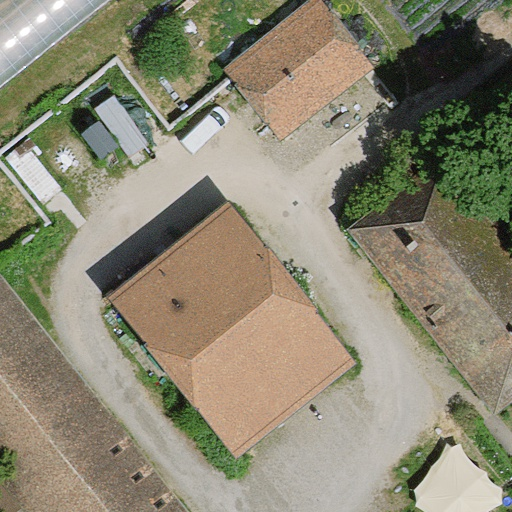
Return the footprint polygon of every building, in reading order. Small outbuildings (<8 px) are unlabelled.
[(323,6),(234,78),(280,136),(371,66),(323,6)] [(511,244),(448,162),(357,234),(499,413),(511,402),(511,244)] [(236,214),(119,307),(232,445),(346,355),(236,214)] [(179,511),(0,286),(0,467),(35,511),(179,511)] [(424,483),(449,511),(488,511),(510,493),(468,445),(424,483)]
